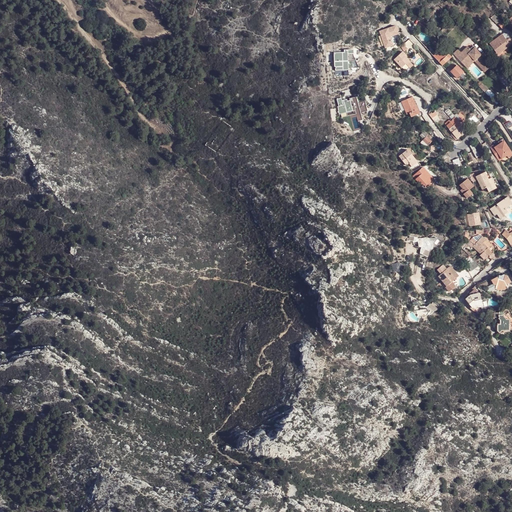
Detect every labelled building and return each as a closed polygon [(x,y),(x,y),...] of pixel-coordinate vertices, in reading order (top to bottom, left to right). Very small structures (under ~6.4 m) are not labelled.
[(501,23),(495,16),(492,20),(497,26),(498,25),(502,30),(505,27),(501,23)] [(399,35),(396,26),(380,32),(386,49),(394,46),(391,38),(399,35)] [(423,29),(422,28),(415,35),(416,36),(423,29)] [(391,38),(394,46),(394,48),(397,45),(396,42),(397,39),(400,38),(399,35),(391,38)] [(511,45),(511,43),(510,40),(507,42),(502,36),(490,45),(498,56),(511,45)] [(333,51),(335,76),(348,75),(348,67),(357,67),(356,58),(353,58),(352,47),(343,48),(343,51),(333,51)] [(482,55),(475,49),(472,52),(470,50),(468,48),(464,52),(461,53),(459,50),(454,55),(466,67),(476,58),(477,60),(476,60),(478,62),(482,62),(484,63),(486,61),(481,55),(482,55)] [(416,66),(424,59),(418,52),(410,59),(416,66)] [(444,65),(449,61),(440,52),(434,58),(442,66),(444,65)] [(403,53),(394,60),(397,64),(399,66),(402,69),(406,66),(410,62),(407,59),(405,57),(406,56),(403,53)] [(476,58),(466,67),(468,70),(471,65),(474,61),(485,72),(492,66),(486,61),(484,63),(482,62),(478,62),(476,60),(477,60),(476,58)] [(463,73),(457,66),(456,68),(453,65),(450,69),(452,71),(451,72),(457,79),(463,73)] [(482,85),(479,87),(497,105),(501,102),(491,91),(490,92),(486,87),(485,88),(482,85)] [(343,100),(338,101),(340,108),(339,109),(341,116),(343,116),(344,119),(358,116),(359,120),(364,119),(362,114),(360,104),(358,98),(351,100),(352,102),(349,103),(349,101),(345,102),(346,104),(344,105),(343,100)] [(414,99),(402,104),(408,116),(410,115),(412,119),(421,115),(414,99)] [(440,118),(436,113),(433,115),(432,114),(430,116),(435,123),(439,120),(439,119),(440,118)] [(445,126),(450,131),(449,131),(453,135),(455,137),(457,140),(462,136),(460,134),(463,131),(461,129),(462,127),(458,122),(456,119),(451,123),(449,122),(445,126)] [(432,143),(426,138),(429,135),(425,131),(419,137),(423,141),(420,144),(423,146),(428,147),(432,143)] [(439,136),(434,131),(430,134),(436,139),(439,136)] [(476,158),(480,155),(473,143),(469,145),(476,158)] [(511,154),(511,153),(506,143),(499,147),(499,146),(495,148),(494,146),(491,148),(500,162),(511,154)] [(408,151),(399,158),(406,168),(409,165),(412,169),(418,164),(408,151)] [(413,178),(420,185),(424,188),(429,185),(430,186),(432,184),(431,183),(434,180),(431,176),(433,174),(426,166),(423,168),(424,169),(413,178)] [(486,173),(477,178),(483,191),(488,189),(490,194),(498,190),(492,179),(490,181),(486,173)] [(474,187),(468,180),(460,186),(463,190),(461,191),(467,199),(473,195),(469,191),(474,187)] [(496,207),(491,211),(496,218),(498,216),(501,221),(506,217),(505,216),(509,214),(507,210),(511,206),(511,202),(509,198),(498,206),(499,208),(498,209),(496,207)] [(478,213),(467,216),(470,228),(481,225),(478,213)] [(439,240),(438,240),(431,240),(428,239),(422,240),(419,240),(419,239),(411,238),(411,240),(409,240),(408,243),(414,243),(415,244),(419,243),(420,249),(423,249),(422,250),(422,251),(422,252),(421,253),(421,254),(421,255),(430,259),(431,253),(434,251),(435,246),(439,240)] [(487,241),(484,238),(474,248),(482,256),(481,257),(486,262),(491,258),(490,257),(493,253),(484,245),(487,241)] [(392,270),(397,272),(395,276),(401,279),(407,265),(397,260),(392,270)] [(459,276),(450,265),(446,268),(443,265),(438,269),(441,273),(437,276),(446,287),(454,280),(459,276)] [(511,282),(511,272),(506,275),(505,274),(504,272),(497,275),(498,276),(496,277),(498,281),(501,282),(500,286),(505,287),(506,287),(508,287),(511,285),(511,283),(511,282)] [(497,284),(493,276),(492,278),(484,282),(488,288),(497,284)] [(454,280),(446,287),(450,291),(458,284),(454,280)] [(485,300),(482,290),(478,286),(473,290),(473,293),(471,294),(468,296),(475,306),(480,305),(482,303),(485,300)] [(423,311),(431,306),(424,300),(422,302),(420,301),(417,304),(415,304),(415,303),(409,303),(410,299),(407,294),(406,295),(406,293),(402,291),(402,293),(402,296),(404,302),(403,309),(405,309),(406,311),(408,313),(409,314),(410,314),(410,316),(415,314),(418,311),(423,311)] [(508,313),(505,310),(502,310),(502,311),(497,311),(497,316),(500,316),(503,319),(503,323),(500,323),(500,329),(501,331),(503,329),(505,331),(507,329),(511,329),(511,321),(511,316),(510,314),(509,314),(508,313)]
